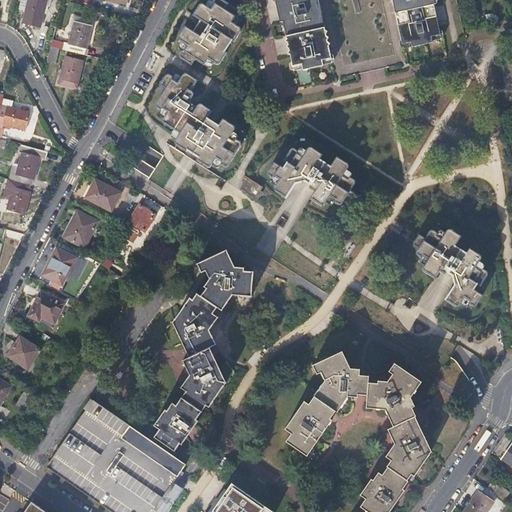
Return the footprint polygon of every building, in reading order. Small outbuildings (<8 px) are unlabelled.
[(21,0),(20,6),(27,8),(23,23),(40,27),(45,7),(46,0),(21,0)] [(182,56),(193,64),(197,58),(207,64),(210,58),(219,63),(227,51),(225,50),(234,37),(236,39),(243,28),(242,26),(242,25),(240,24),(231,18),(235,12),(238,14),(241,7),(240,6),(239,5),(231,0),(215,0),(216,0),(213,6),(204,1),(202,1),(194,13),(210,23),(207,28),(205,27),(203,27),(202,28),(201,30),(198,34),(186,26),(179,38),(179,39),(189,45),(187,50),(185,51),(184,50),(183,51),(181,54),(181,55),(182,56)] [(284,48),(287,63),(297,60),(297,62),(317,58),(316,53),(325,51),(318,21),(314,22),(312,13),(316,12),(315,6),(313,6),(311,0),(393,0),(394,5),(391,6),(397,37),(407,35),(408,40),(427,35),(427,34),(435,32),(432,16),(428,17),(427,11),(430,10),(428,0),(274,0),(276,6),(272,7),(273,14),(277,14),(278,22),(282,22),(283,28),(279,29),(282,42),(286,41),(287,47),(284,48)] [(75,22),(83,23),(84,19),(72,16),(68,31),(73,32),(75,22)] [(60,49),(86,55),(93,26),(83,23),(75,22),(73,32),(69,45),(53,41),(51,47),(60,49)] [(51,47),(47,63),(57,65),(60,49),(51,47)] [(84,61),(66,56),(59,84),(77,89),(84,61)] [(191,90),(198,79),(188,73),(186,72),(185,72),(183,73),(178,81),(173,78),(174,76),(169,73),(167,73),(164,75),(157,86),(161,89),(154,101),(153,103),(153,104),(158,107),(160,106),(167,111),(163,118),(162,120),(164,122),(179,131),(176,137),(176,139),(176,141),(176,142),(186,148),(187,147),(200,156),(198,160),(208,167),(209,167),(211,167),(217,157),(223,161),(222,164),(227,167),(229,167),(230,167),(242,147),(242,144),(242,143),(237,140),(236,143),(230,139),(235,130),(235,127),(225,120),(221,126),(217,123),(215,123),(213,123),(212,126),(206,122),(212,112),(203,106),(202,106),(200,106),(199,106),(197,108),(190,103),(190,98),(192,94),(192,93),(191,90)] [(3,99),(2,105),(13,108),(15,102),(3,99)] [(2,105),(0,113),(0,138),(1,138),(4,124),(31,131),(34,119),(29,117),(30,113),(13,108),(2,105)] [(47,159),(48,152),(21,144),(19,151),(22,153),(18,167),(13,166),(9,180),(29,185),(30,179),(34,180),(40,158),(47,159)] [(331,169),(319,161),(322,157),(314,152),(312,151),(309,151),(307,153),(303,159),(298,156),(299,154),(295,151),(294,151),(292,151),(291,152),(285,162),(288,164),(284,170),(274,164),(269,172),(268,174),(269,175),(273,179),(275,177),(280,181),(277,187),(276,189),(277,190),(279,192),(287,198),(296,184),(304,183),(310,187),(309,189),(310,190),(314,193),(310,200),(320,207),(323,207),(324,205),(329,198),(335,201),(334,204),(338,207),(341,206),(344,202),(348,205),(351,205),(352,204),(357,196),(351,192),(354,187),(355,186),(355,184),(354,182),(351,180),(349,182),(343,178),(349,167),(340,162),(339,161),(337,162),(335,163),(331,169)] [(155,164),(136,153),(130,163),(149,174),(155,164)] [(244,176),(238,189),(256,197),(263,184),(244,176)] [(30,191),(31,185),(29,185),(9,180),(6,179),(2,197),(9,199),(7,210),(25,214),(31,192),(30,191)] [(112,193),(114,190),(97,181),(92,188),(86,199),(110,213),(120,198),(112,193)] [(86,199),(92,188),(89,187),(83,198),(86,199)] [(156,215),(139,205),(129,221),(145,232),(156,215)] [(99,223),(79,211),(65,238),(86,249),(99,223)] [(426,241),(419,237),(416,242),(415,244),(415,245),(416,248),(420,251),(418,253),(418,255),(418,256),(418,258),(422,261),(424,258),(430,262),(424,271),(424,272),(425,274),(436,281),(440,274),(443,276),(445,277),(446,277),(448,277),(449,275),(454,279),(457,287),(448,302),(455,306),(458,307),(461,306),(465,300),(471,304),(470,306),(472,307),(474,309),(476,308),(478,308),(483,299),(474,293),(478,287),(481,289),(485,283),(487,279),(488,278),(487,275),(482,272),(481,274),(476,271),(481,263),(481,262),(481,260),(481,259),(470,253),(468,257),(455,249),(459,244),(460,241),(460,240),(459,238),(450,232),(442,242),(436,238),(438,236),(435,234),(433,234),(431,234),(430,235),(426,241)] [(146,252),(140,247),(130,263),(127,260),(123,267),(132,273),(146,252)] [(63,285),(77,258),(58,249),(44,275),(63,285)] [(181,337),(232,259),(227,250),(196,263),(200,272),(205,270),(209,278),(204,286),(206,287),(202,295),(198,292),(194,298),(190,296),(173,321),(181,337)] [(221,308),(246,270),(244,269),(244,267),(235,266),(232,259),(181,337),(190,354),(217,314),(215,313),(219,307),(221,308)] [(253,271),(246,270),(221,308),(223,309),(234,294),(252,295),(253,271)] [(79,288),(83,291),(89,282),(85,280),(79,288)] [(63,304),(41,292),(29,316),(38,321),(41,316),(53,323),(63,304)] [(220,316),(217,314),(190,354),(188,358),(183,361),(189,374),(181,387),(186,391),(177,404),(173,402),(167,410),(165,409),(155,424),(160,428),(156,435),(175,448),(180,441),(183,443),(199,420),(197,418),(206,405),(209,406),(228,380),(210,346),(218,341),(211,329),(220,316)] [(40,350),(20,338),(8,357),(28,369),(40,350)] [(366,395),(368,382),(368,375),(360,374),(360,368),(350,367),(342,351),(314,364),(318,373),(321,371),(325,380),(308,404),(305,401),(284,430),(291,434),(286,442),(306,456),(331,419),(329,417),(335,410),(337,411),(347,396),(358,397),(359,394),(366,395)] [(366,395),(365,407),(384,409),(393,426),(388,428),(396,444),(386,457),(392,461),(383,475),(380,473),(375,481),(372,479),(360,496),(366,500),(361,508),(366,511),(389,511),(405,490),(404,490),(409,483),(407,481),(411,475),(415,476),(432,452),(415,416),(415,415),(411,406),(413,405),(410,397),(420,381),(394,364),(388,371),(391,374),(387,381),(378,380),(378,383),(368,382),(366,395)] [(10,388),(0,381),(0,399),(2,401),(10,388)] [(35,394),(26,389),(17,404),(25,409),(35,394)] [(93,399),(47,466),(113,511),(152,511),(186,464),(93,399)] [(511,466),(511,444),(502,459),(511,466)] [(273,511),(233,485),(214,511),(273,511)] [(463,511),(488,511),(495,503),(478,491),(463,511)] [(46,511),(32,502),(24,511),(46,511)]
